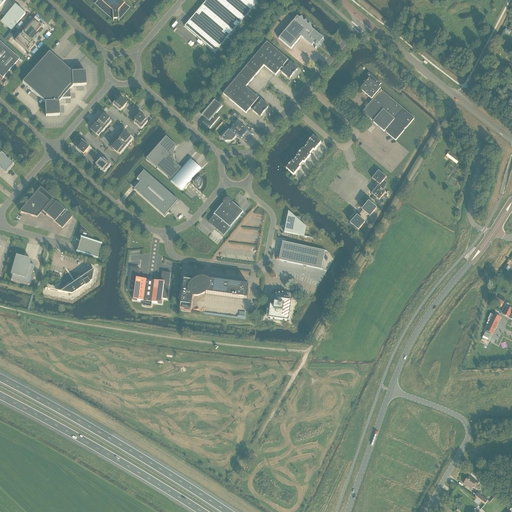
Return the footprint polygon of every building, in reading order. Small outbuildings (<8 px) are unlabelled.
[(114,21),(114,19),(119,19),(119,21),(119,18),(120,18),(129,8),(125,4),(125,3),(121,0),(102,0),(101,0),(98,0),(95,4),(96,4),(113,19),(114,21)] [(207,0),(185,27),(215,53),(258,3),(254,0),(207,0)] [(13,6),(11,8),(12,9),(1,21),(11,30),(25,14),(15,5),(13,7),(13,6)] [(297,17),(279,38),(291,49),(301,37),(312,46),(314,43),(315,44),(316,42),(319,45),(324,39),(314,31),(312,29),(311,25),(308,25),(306,21),(304,22),(302,18),(300,18),(297,17)] [(33,20),(21,34),(31,42),(37,36),(35,34),(41,27),(33,20)] [(10,33),(5,40),(7,42),(13,35),(10,33)] [(21,34),(15,41),(28,53),(35,45),(31,42),(21,34)] [(223,94),(246,113),(250,108),(253,110),(252,111),(258,115),(260,117),(261,116),(262,115),(263,115),(267,110),(268,108),(269,107),(266,105),(267,105),(261,100),(261,101),(258,99),(259,98),(246,87),(264,66),(275,75),(280,70),(282,72),(282,73),(287,77),(289,79),(290,78),(292,77),(297,72),(296,72),(297,70),(298,69),(296,67),(291,62),(290,63),(287,61),(288,60),(267,42),(223,94)] [(0,47),(0,64),(11,52),(3,45),(0,47)] [(11,52),(0,64),(0,76),(2,79),(19,59),(11,52)] [(22,82),(35,94),(45,102),(45,116),(59,116),(59,102),(61,99),(70,98),(70,89),(72,86),(86,85),(85,71),(71,72),(49,52),(22,82)] [(369,73),(359,84),(362,86),(360,89),(372,99),(373,100),(362,112),(372,121),(372,120),(373,121),(373,122),(384,132),(385,131),(386,132),(385,133),(395,141),(404,130),(405,129),(414,119),(404,110),(403,110),(402,110),(402,109),(403,109),(392,100),(391,100),(392,99),(381,90),(380,91),(379,90),(381,88),(379,87),(381,84),(369,73)] [(125,102),(119,97),(113,105),(120,111),(122,109),(127,104),(125,102)] [(216,114),(222,106),(214,100),(202,115),(205,118),(202,122),(210,129),(219,117),(216,114)] [(93,129),(91,131),(96,135),(97,135),(99,137),(111,122),(109,120),(110,120),(104,115),(103,117),(102,117),(99,121),(98,120),(95,124),(96,125),(93,128),(93,129)] [(142,117),(140,115),(135,121),(136,121),(134,123),(141,129),(148,122),(142,117)] [(236,136),(237,135),(241,139),(248,131),(238,122),(231,130),(230,131),(229,130),(222,138),(225,142),(232,141),(236,137),(236,136)] [(119,141),(126,147),(133,140),(130,138),(131,138),(125,133),(124,135),(123,135),(119,141)] [(313,150),(314,151),(321,143),(313,137),(307,144),(308,145),(304,150),(303,149),(296,157),(297,157),(293,162),(292,161),(286,169),(294,175),(300,168),(299,167),(303,162),(304,163),(311,155),(309,154),(313,150)] [(157,168),(172,180),(182,169),(178,166),(176,164),(175,163),(174,161),(174,159),(173,157),(173,155),(173,153),(174,151),(174,149),(175,148),(176,147),(168,139),(149,161),(157,168)] [(90,147),(82,141),(76,148),(81,153),(82,153),(84,155),(88,149),(90,147)] [(126,147),(119,141),(114,146),(114,147),(112,149),(117,153),(118,153),(120,155),(126,147)] [(449,153),(447,156),(457,164),(459,160),(449,153)] [(0,166),(5,172),(12,164),(5,157),(1,154),(0,154),(0,166)] [(101,161),(97,166),(99,167),(99,168),(104,173),(111,165),(103,159),(101,161)] [(202,178),(200,176),(200,177),(196,174),(201,169),(190,159),(182,169),(172,180),(171,181),(182,191),(186,186),(187,186),(189,184),(189,183),(191,180),(193,182),(199,190),(201,188),(202,186),(202,183),(202,181),(202,178)] [(144,171),(137,178),(141,182),(134,189),(164,216),(178,201),(144,171)] [(372,179),(380,185),(384,189),(387,183),(384,180),(386,178),(379,171),(372,179)] [(386,193),(383,190),(378,186),(371,194),(379,200),(386,193)] [(52,200),(40,189),(20,213),(37,217),(42,211),(62,228),(72,217),(55,202),(55,203),(51,200),(52,200)] [(210,224),(224,236),(237,220),(243,212),(239,208),(232,203),(231,203),(231,202),(230,201),(229,200),(227,200),(226,200),(225,201),(224,203),(224,204),(223,204),(214,215),(215,215),(213,217),(210,218),(211,220),(210,221),(209,222),(209,223),(210,224)] [(357,216),(356,218),(350,224),(358,231),(365,223),(364,223),(369,217),(370,217),(376,209),(369,203),(362,210),(363,211),(357,217),(357,216)] [(301,218),(285,215),(284,222),(286,223),(284,232),(322,240),(304,236),(306,226),(300,221),(301,218)] [(93,238),(80,225),(81,226),(78,237),(76,240),(80,242),(77,251),(76,252),(98,258),(97,257),(96,257),(100,244),(101,244),(102,244),(91,240),(92,237),(93,238)] [(327,252),(327,251),(285,243),(284,251),(278,249),(278,250),(277,259),(276,259),(276,260),(281,261),(324,270),(324,269),(321,269),(325,251),(327,252)] [(11,280),(29,286),(30,280),(33,281),(34,278),(31,277),(34,266),(29,265),(31,260),(16,256),(10,275),(12,275),(11,280)] [(145,306),(147,306),(150,280),(139,279),(139,276),(140,270),(139,269),(131,267),(128,289),(135,290),(133,300),(143,301),(143,305),(145,306)] [(69,296),(74,293),(91,281),(94,269),(93,269),(60,292),(45,289),(68,294),(69,296)] [(150,280),(147,306),(148,307),(151,306),(152,303),(162,304),(162,299),(167,299),(171,273),(163,272),(162,273),(160,282),(150,280)] [(247,300),(248,300),(249,293),(248,293),(249,286),(207,280),(207,282),(205,282),(202,281),(200,282),(199,281),(198,281),(197,282),(197,283),(196,284),(195,285),(195,282),(184,280),(182,294),(181,294),(180,302),(181,302),(180,310),(191,312),(193,295),(196,295),(199,295),(201,295),(204,293),(206,292),(205,293),(248,299),(247,300)] [(267,311),(266,316),(269,316),(268,319),(289,322),(292,301),(289,301),(290,293),(285,292),(284,300),(278,299),(278,304),(275,303),(274,306),(270,306),(269,311),(267,311)] [(494,304),(501,308),(505,300),(498,296),(494,304)] [(511,315),(511,310),(511,311),(511,310),(507,308),(503,315),(508,317),(510,314),(511,315)] [(501,318),(493,314),(485,331),(493,335),(501,318)] [(477,486),(479,483),(469,476),(464,484),(472,489),(475,485),(477,486)] [(485,498),(478,493),(474,497),(485,505),(488,501),(490,502),(493,498),(488,494),(485,498)]
